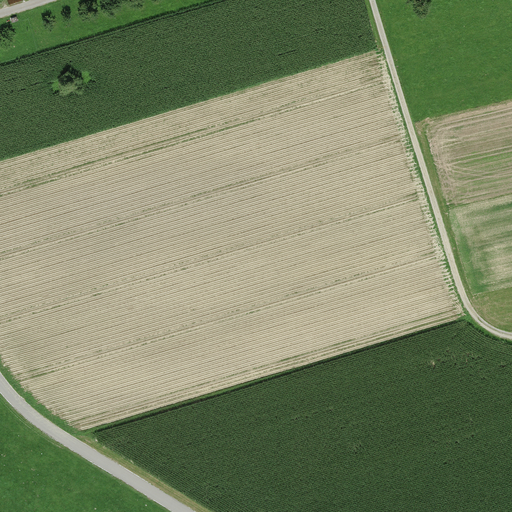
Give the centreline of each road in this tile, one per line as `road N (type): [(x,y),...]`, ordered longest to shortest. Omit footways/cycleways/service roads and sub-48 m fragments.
road 1 (track): [(373,0),(459,282),(489,329),(511,337)]
road 2 (unclassified): [(185,511),(53,431),(0,380)]
